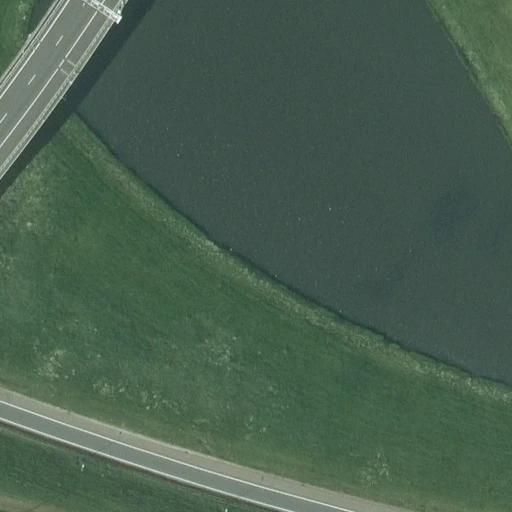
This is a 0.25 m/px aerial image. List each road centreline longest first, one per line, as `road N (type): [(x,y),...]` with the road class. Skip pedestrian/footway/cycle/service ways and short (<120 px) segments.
road 1 (motorway): [(322,511),(0,408)]
road 2 (motorway): [(0,118),(83,0)]
